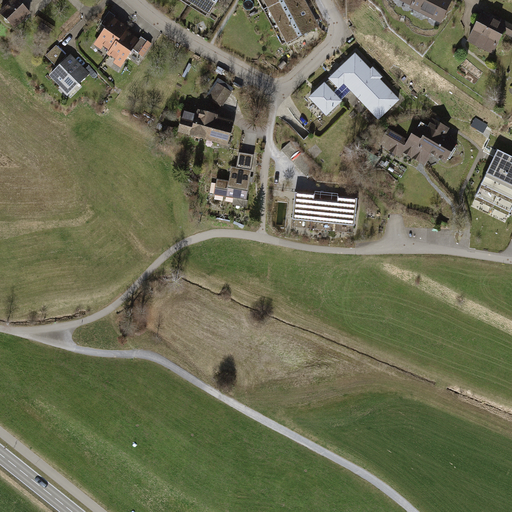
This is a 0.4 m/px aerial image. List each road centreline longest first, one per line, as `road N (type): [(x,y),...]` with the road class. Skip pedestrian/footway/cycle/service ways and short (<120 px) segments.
road 1 (track): [(45,337),(75,349),(151,354),(367,478),(409,511)]
road 2 (residential): [(132,0),(274,89),(338,35),(326,0)]
road 3 (residential): [(511,260),(363,251)]
